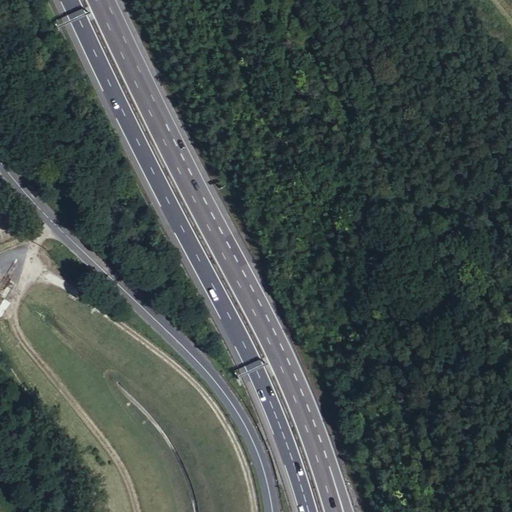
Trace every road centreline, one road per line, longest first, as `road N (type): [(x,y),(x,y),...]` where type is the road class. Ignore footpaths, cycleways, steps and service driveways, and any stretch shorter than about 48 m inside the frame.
road 1 (trunk): [(71,0),(256,368),(309,511)]
road 2 (trunk): [(320,459),(276,344),(103,0)]
road 3 (secondary): [(0,161),(209,374),(254,448),(268,511)]
